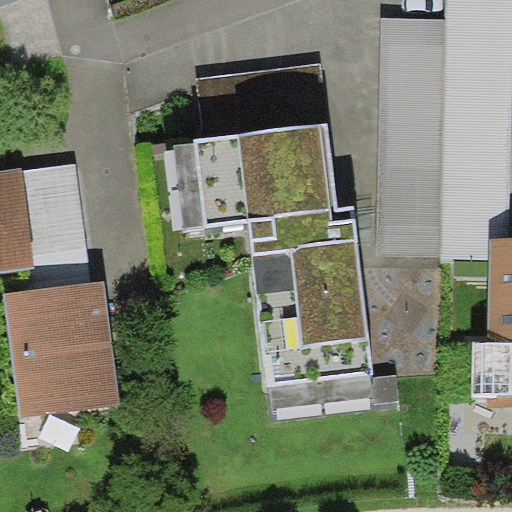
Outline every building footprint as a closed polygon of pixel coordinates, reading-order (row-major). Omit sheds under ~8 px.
[(385,17),(376,254),(491,259),(491,238),(509,238),(511,99),(511,0),(446,0),(446,18),(385,17)] [(197,79),(204,138),(328,123),(322,63),(197,79)] [(204,138),(195,139),(195,143),(205,225),(205,227),(248,222),(268,385),(374,372),(354,206),(338,208),(328,123),(204,138)] [(184,227),(205,225),(195,143),(175,146),(184,227)] [(22,168),(0,171),(0,270),(35,266),(22,168)] [(511,238),(509,238),(491,238),(491,259),(490,343),(474,342),(474,395),(490,395),(489,406),(511,407),(511,238)] [(21,419),(121,406),(106,282),(6,294),(21,419)]
